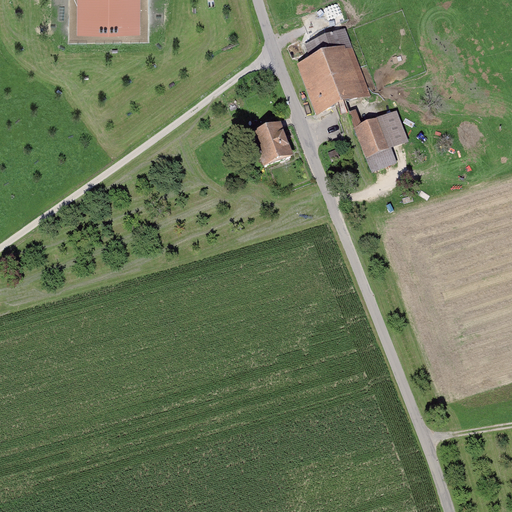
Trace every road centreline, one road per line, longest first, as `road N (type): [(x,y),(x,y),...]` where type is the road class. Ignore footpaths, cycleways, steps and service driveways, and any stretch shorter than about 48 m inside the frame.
road 1 (residential): [(258,0),(449,511)]
road 2 (track): [(0,248),(275,50)]
